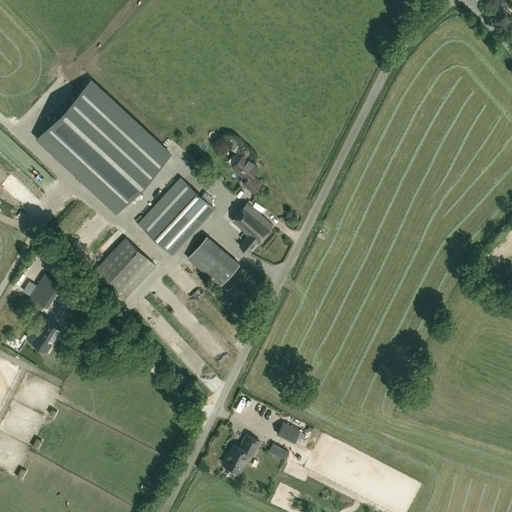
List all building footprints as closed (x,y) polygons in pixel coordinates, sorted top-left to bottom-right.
[(170,153),(159,144),(90,79),(37,137),(117,210),(170,153)] [(253,192),(261,183),(251,174),(258,167),(243,153),(233,164),(247,178),(243,183),(253,192)] [(32,172),(37,182),(48,177),(43,167),(32,172)] [(172,254),(215,208),(181,177),(138,223),(172,254)] [(257,243),(273,225),(248,202),(231,220),(248,235),(239,245),(248,252),(256,243),(257,243)] [(219,284),(238,263),(206,235),(188,256),(219,284)] [(122,299),(155,264),(125,236),(93,272),(122,299)] [(46,304),(61,286),(42,270),(34,278),(35,279),(27,288),(46,304)] [(47,350),(61,327),(45,317),(30,340),(47,350)] [(283,421),(276,434),(283,437),(289,424),(283,421)] [(253,453),(260,440),(246,433),(240,445),(235,443),(228,455),(227,455),(223,462),(240,471),(250,451),(253,453)] [(272,442),(268,451),(285,459),(289,451),(272,442)]
